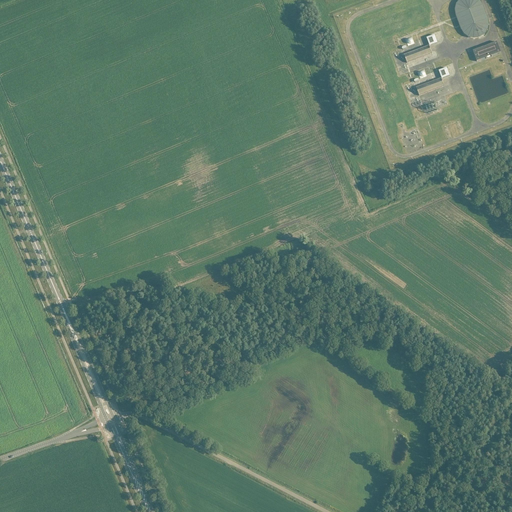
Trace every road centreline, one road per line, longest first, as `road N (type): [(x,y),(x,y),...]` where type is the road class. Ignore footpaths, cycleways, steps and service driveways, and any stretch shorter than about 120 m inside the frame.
road 1 (primary): [(110,420),(0,160)]
road 2 (unclassified): [(326,511),(137,414),(110,420)]
